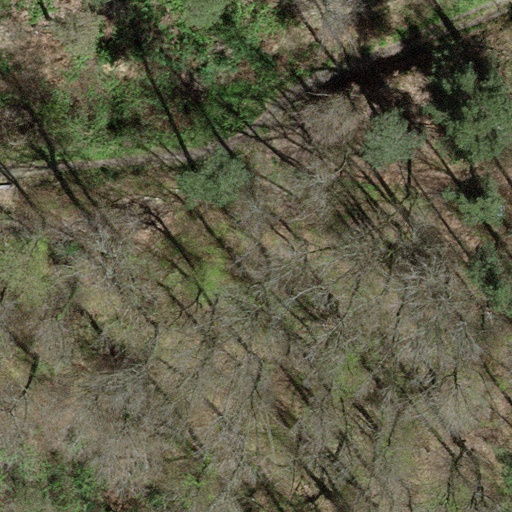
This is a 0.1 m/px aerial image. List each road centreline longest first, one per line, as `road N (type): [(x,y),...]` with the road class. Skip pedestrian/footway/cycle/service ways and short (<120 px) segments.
road 1 (track): [(272,135),(294,157),(324,167),(511,182)]
road 2 (track): [(511,9),(301,84)]
